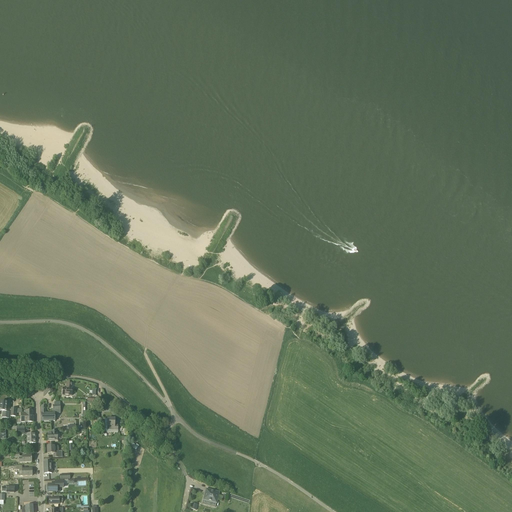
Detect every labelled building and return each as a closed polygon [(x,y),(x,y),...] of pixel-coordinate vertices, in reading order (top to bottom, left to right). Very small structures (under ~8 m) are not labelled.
[(66,388),(63,388),(62,395),(65,396),(65,397),(68,397),(68,396),(71,396),(72,389),(72,387),(73,387),(73,383),(67,382),(66,388)] [(0,402),(0,406),(0,411),(3,412),(2,418),(9,418),(9,412),(6,412),(7,410),(7,403),(0,402)] [(55,413),(46,413),(46,406),(41,406),(41,413),(41,414),(41,422),(55,421),(55,413)] [(21,413),(21,422),(34,422),(34,419),(33,419),(33,411),(25,411),(25,413),(21,413)] [(107,419),(107,426),(107,430),(118,430),(118,425),(115,425),(115,419),(107,419)] [(47,434),(48,441),(58,440),(57,433),(56,430),(51,431),(52,434),(47,434)] [(36,444),(35,433),(27,434),(27,444),(36,444)] [(47,454),(53,454),(53,458),(62,457),(61,451),(58,451),(59,450),(59,449),(58,448),(58,447),(58,446),(47,447),(47,454)] [(22,456),(22,457),(19,457),(19,453),(12,453),(12,458),(19,458),(19,459),(19,464),(22,464),(22,463),(32,463),(31,456),(22,456)] [(51,462),(43,462),(44,473),(52,473),(51,462)] [(32,469),(22,469),(22,466),(13,467),(14,470),(19,470),(19,476),(22,476),(32,476),(32,469)] [(51,484),(47,485),(47,490),(48,489),(48,492),(57,492),(60,492),(60,488),(63,488),(63,485),(63,480),(55,481),(55,485),(51,485),(51,484)] [(219,493),(206,489),(203,500),(207,501),(207,503),(212,504),(212,502),(216,503),(219,493)] [(49,499),(49,505),(54,505),(54,506),(58,506),(58,505),(59,505),(59,502),(63,502),(62,496),(62,495),(53,496),(53,498),(49,499)]
